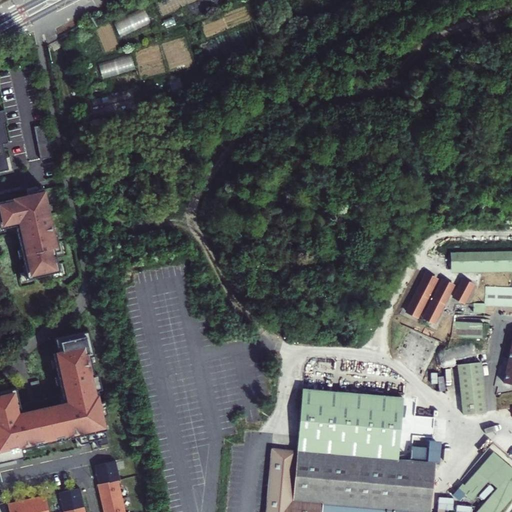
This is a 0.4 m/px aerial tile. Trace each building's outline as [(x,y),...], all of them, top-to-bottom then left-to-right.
[(161,17),(200,0),(156,0),(154,1),(161,17)] [(195,23),(200,39),(257,19),(252,3),(195,23)] [(143,7),(112,22),(120,37),(150,22),(143,7)] [(97,63),(102,78),(134,69),(130,53),(97,63)] [(3,123),(7,123),(4,109),(0,110),(0,170),(4,170),(4,173),(13,171),(10,157),(6,157),(3,144),(8,142),(3,123)] [(56,113),(44,116),(51,149),(63,146),(56,113)] [(37,186),(26,188),(27,196),(32,195),(31,191),(38,190),(37,186)] [(51,218),(44,188),(38,190),(31,191),(32,195),(27,196),(0,201),(0,228),(0,229),(4,228),(16,225),(21,249),(23,257),(25,265),(23,266),(24,272),(26,279),(33,278),(53,273),(60,271),(58,264),(56,255),(55,251),(60,250),(58,242),(56,233),(53,234),(49,219),(51,218)] [(511,264),(511,247),(456,248),(456,265),(511,264)] [(53,275),(62,273),(60,264),(58,264),(60,271),(53,273),(53,275)] [(441,273),(430,267),(411,305),(422,311),(441,273)] [(26,279),(24,272),(20,273),(22,282),(33,279),(33,278),(26,279)] [(477,281),(465,275),(456,293),(467,297),(477,281)] [(457,281),(446,276),(427,313),(438,319),(457,281)] [(511,284),(487,284),(486,302),(511,302),(511,284)] [(453,337),(480,339),(481,323),(454,321),(453,337)] [(0,462),(21,457),(20,453),(20,450),(29,447),(33,447),(33,444),(41,442),(42,445),(54,442),(53,440),(62,438),(62,440),(72,438),(76,437),(78,445),(83,444),(89,442),(93,441),(94,447),(98,446),(105,444),(102,431),(104,431),(101,418),(100,412),(104,411),(102,402),(98,403),(95,391),(94,385),(98,384),(96,375),(92,376),(89,365),(88,358),(92,357),(86,332),(52,340),(54,345),(55,354),(52,354),(50,355),(51,360),(53,368),(55,377),(57,385),(60,397),(61,405),(57,405),(23,413),(19,414),(17,406),(13,389),(0,392),(0,462)] [(511,384),(511,341),(503,383),(511,384)] [(486,411),(480,362),(458,364),(464,414),(486,411)] [(297,392),(291,454),(267,452),(261,511),(428,511),(432,469),(436,467),(438,446),(425,444),(425,453),(409,451),(408,466),(399,465),(403,400),(297,392)] [(78,445),(76,437),(72,438),(74,449),(84,446),(83,444),(78,445)] [(94,447),(93,441),(89,442),(91,449),(98,448),(98,446),(94,447)] [(497,511),(511,493),(511,474),(487,454),(461,485),(459,484),(451,495),(456,500),(463,493),(470,500),(486,481),(496,489),(476,511),(497,511)] [(114,461),(94,466),(98,484),(95,484),(101,511),(124,511),(117,479),(119,479),(114,461)] [(455,476),(461,480),(470,465),(465,462),(455,476)] [(82,511),(77,488),(55,493),(59,511),(82,511)] [(436,497),(435,509),(441,510),(450,511),(451,498),(436,497)] [(10,503),(3,505),(4,511),(44,511),(41,498),(30,501),(29,499),(22,500),(23,503),(11,505),(10,503)]
